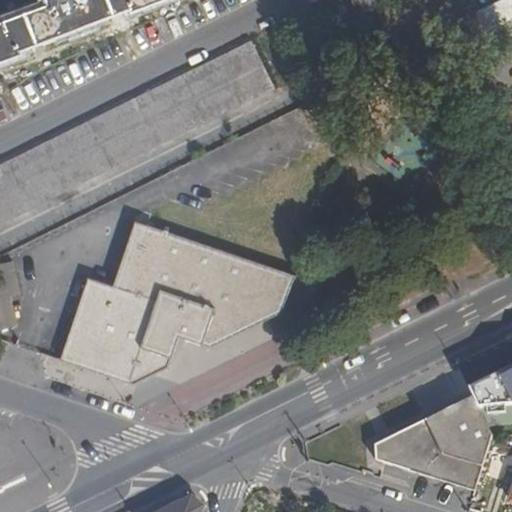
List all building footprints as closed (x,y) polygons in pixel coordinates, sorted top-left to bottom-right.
[(0,62),(26,52),(24,49),(130,9),(132,12),(163,0),(46,0),(47,1),(0,18),(0,62)] [(511,0),(493,0),(469,11),(480,35),(511,20),(511,0)] [(0,222),(273,87),(251,42),(0,166),(0,222)] [(137,221),(113,287),(88,278),(59,360),(132,386),(166,369),(167,368),(167,367),(178,337),(209,347),(281,313),(295,275),(137,221)] [(0,326),(10,327),(11,294),(15,294),(16,264),(0,263),(0,326)] [(500,387),(476,399),(490,428),(511,424),(511,397),(507,400),(500,387)] [(377,462),(477,493),(494,438),(490,428),(476,399),(475,397),(376,446),(377,462)] [(201,511),(203,507),(191,498),(161,511),(201,511)]
